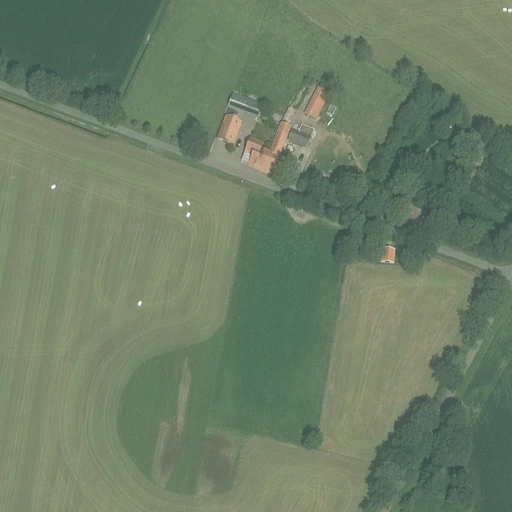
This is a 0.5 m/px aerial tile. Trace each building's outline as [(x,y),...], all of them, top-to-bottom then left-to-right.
[(317,120),(330,94),(317,87),(304,113),(304,114),(317,120)] [(228,107),(259,119),(263,106),(233,95),(228,107)] [(226,116),(217,140),(233,146),(241,123),(226,116)] [(269,153),(262,172),(272,176),(280,157),(280,156),(291,128),(281,125),(270,153),(269,153)] [(291,131),(287,142),(307,149),(314,130),(301,125),(298,134),(291,131)] [(262,172),(269,153),(260,149),(262,144),(250,140),(245,154),(252,157),(249,166),(260,170),(259,171),(262,172)] [(426,177),(432,169),(426,165),(420,173),(426,177)] [(340,186),(333,183),(329,194),(336,196),(340,186)] [(427,206),(407,199),(400,217),(420,224),(427,206)] [(395,249),(381,248),(380,263),(394,263),(395,249)]
